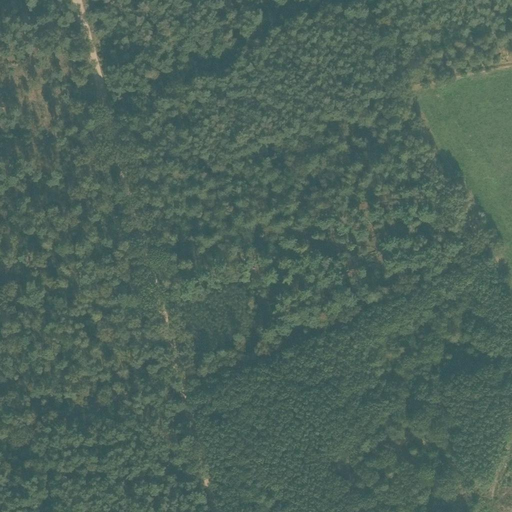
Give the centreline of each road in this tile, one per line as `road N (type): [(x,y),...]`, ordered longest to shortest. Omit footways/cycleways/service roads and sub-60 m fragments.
road 1 (track): [(352,0),(110,120)]
road 2 (track): [(179,376),(110,120)]
road 3 (track): [(511,317),(397,86)]
road 4 (track): [(216,511),(179,376)]
road 5 (track): [(110,120),(80,0)]
